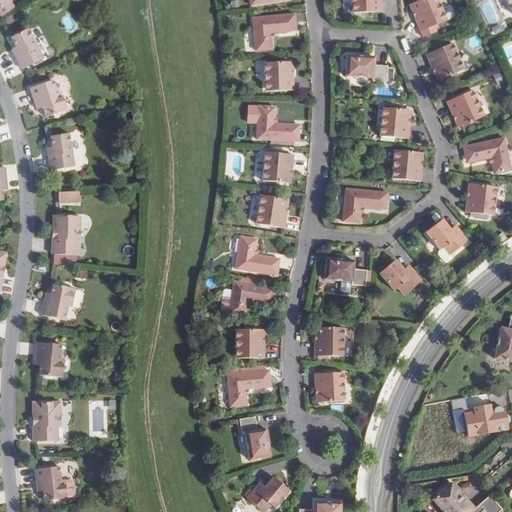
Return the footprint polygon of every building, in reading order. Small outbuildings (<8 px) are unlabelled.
[(0,0),(0,14),(1,17),(14,8),(9,2),(12,0),(0,0)] [(350,0),(351,4),(366,4),(366,13),(379,12),(378,0),(350,0)] [(437,0),(420,0),(412,3),(418,17),(415,18),(420,31),(446,21),(437,0)] [(412,3),(409,5),(415,18),(418,17),(412,3)] [(366,4),(351,4),(351,13),(366,13),(366,4)] [(294,15),(253,18),(256,51),(272,49),(271,33),(291,31),(290,23),(295,22),(294,15)] [(502,24),(492,26),(494,34),(504,32),(502,24)] [(22,70),(25,68),(43,59),(28,29),(11,37),(16,47),(20,54),(15,57),(22,70)] [(452,44),(426,55),(431,68),(434,66),(440,80),(463,71),(452,44)] [(16,47),(12,49),(15,57),(20,54),(16,47)] [(346,56),(345,77),(373,77),(373,80),(386,81),(386,79),(392,79),(392,67),(386,67),(386,65),(374,65),(374,56),(346,56)] [(289,63),(264,63),(265,83),(280,83),(280,92),(293,91),(293,77),(289,77),(289,63)] [(434,66),(431,68),(437,82),(440,80),(434,66)] [(502,72),(493,75),(497,86),(506,82),(502,72)] [(53,80),(33,87),(30,88),(35,102),(40,100),(42,108),(45,117),(67,110),(61,92),(57,94),(53,80)] [(280,83),(265,83),(265,92),(280,92),(280,83)] [(472,91),(447,102),(452,115),(456,113),(462,127),(484,117),(472,91)] [(275,108),(258,107),(257,140),(298,142),(299,134),(294,134),(295,125),(274,124),(275,108)] [(407,110),(383,108),(381,128),(396,129),(395,138),(408,139),(409,126),(405,125),(407,110)] [(456,113),(452,115),(458,128),(462,127),(456,113)] [(396,129),(381,128),(380,137),(395,138),(396,129)] [(511,153),(503,131),(464,147),(468,155),(472,153),(475,160),(494,153),(500,167),(511,162),(511,153)] [(51,171),(54,170),(74,167),(69,133),(50,137),(52,147),(53,155),(48,156),(51,171)] [(419,153),(395,151),(393,171),(408,172),(407,181),(420,182),(421,168),(418,168),(419,153)] [(289,155),(262,152),(258,181),(283,183),(284,168),(288,168),(289,155)] [(408,172),(393,171),(392,179),(407,181),(408,172)] [(496,188),(469,185),(467,198),(471,199),(469,214),(493,217),(496,188)] [(345,189),(342,222),(359,224),(360,207),(381,209),(382,201),(386,201),(386,193),(345,189)] [(60,192),(60,204),(82,203),(81,192),(60,192)] [(281,199),(257,197),(255,217),(269,218),(268,227),(281,228),(283,215),(279,214),(281,199)] [(80,217),(57,216),(53,215),(53,229),(58,229),(57,239),(52,239),(51,254),(55,254),(76,256),(76,241),(77,230),(79,230),(80,217)] [(269,218),(255,217),(254,225),(268,227),(269,218)] [(450,230),(442,220),(425,233),(440,251),(443,248),(449,256),(467,242),(460,233),(455,237),(450,230)] [(455,226),(450,230),(455,237),(460,233),(455,226)] [(255,239),(239,237),(234,269),(275,275),(276,268),(272,267),(273,258),(252,255),(255,239)] [(326,259),(324,280),(341,281),(351,282),(351,285),(364,287),(366,271),(353,270),(354,261),(344,260),(335,260),(326,259)] [(215,272),(218,263),(210,260),(206,269),(215,272)] [(403,270),(395,261),(379,274),(394,291),(398,288),(404,296),(421,282),(414,273),(409,277),(403,270)] [(408,266),(403,270),(409,277),(414,273),(408,266)] [(371,287),(373,271),(366,271),(364,287),(371,287)] [(350,294),(351,285),(351,282),(341,281),(340,293),(350,294)] [(239,283),(233,282),(232,291),(231,298),(228,314),(245,317),(247,301),(268,304),(269,296),(273,297),(275,288),(258,286),(239,283)] [(41,316),(45,316),(65,320),(68,306),(71,307),(75,289),(53,285),(51,294),(49,302),(44,301),(41,316)] [(422,289),(414,296),(419,302),(427,295),(422,289)] [(220,313),(228,314),(231,298),(222,296),(221,308),(219,307),(218,311),(220,313)] [(511,315),(508,329),(500,328),(494,359),(511,362),(511,315)] [(342,327),(318,327),(318,342),(314,342),(314,356),(327,356),(327,347),(342,347),(342,327)] [(261,331),(237,330),(237,350),(251,350),(251,359),(264,360),(264,346),(261,346),(261,331)] [(61,345),(41,343),(37,343),(36,357),(41,358),(40,366),(40,376),(62,378),(63,359),(60,359),(61,345)] [(342,347),(327,347),(327,356),(342,355),(342,347)] [(251,350),(237,350),(236,359),(251,359),(251,350)] [(270,379),(269,371),(228,374),(231,407),(247,406),(246,389),(266,387),(266,380),(270,379)] [(343,375),(314,375),(315,389),(318,389),(318,404),(342,404),(343,375)] [(33,442),(37,442),(58,442),(57,427),(57,416),(60,416),(59,402),(36,403),(33,403),(33,417),(38,416),(38,426),(33,426),(33,442)] [(504,409),(491,411),(490,404),(468,408),(469,413),(463,414),(464,420),(461,421),(460,424),(460,429),(463,431),(466,431),(467,437),(508,430),(504,409)] [(249,460),(270,457),(265,429),(257,430),(255,417),(239,420),(241,433),(245,433),(249,460)] [(59,467),(39,469),(35,469),(37,484),(42,483),(43,491),(44,501),(66,499),(66,497),(64,483),(64,480),(60,480),(59,467)] [(254,490),(246,498),(262,511),(264,511),(270,505),(274,508),(288,491),(273,477),(264,487),(259,494),(254,490)] [(74,482),(64,483),(66,497),(76,496),(74,482)] [(259,483),(254,490),(259,494),(264,487),(259,483)] [(473,511),(475,510),(452,484),(432,501),(442,511),(473,511)] [(500,511),(502,510),(490,496),(479,506),(484,511),(483,511),(500,511)] [(338,511),(339,504),(311,501),(311,509),(297,508),(296,511),(338,511)]
